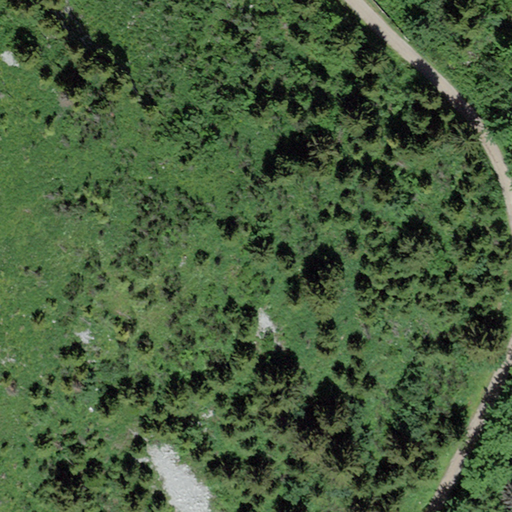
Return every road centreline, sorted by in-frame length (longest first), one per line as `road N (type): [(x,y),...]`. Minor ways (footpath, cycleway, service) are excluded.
road 1 (unclassified): [(355,0),(466,107),(494,148),(511,198)]
road 2 (unclassified): [(511,350),(434,511)]
